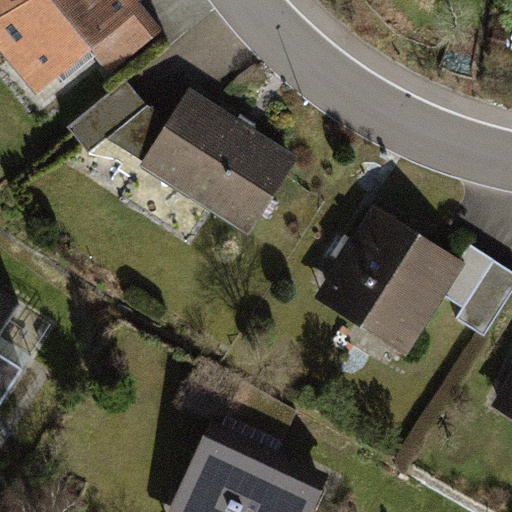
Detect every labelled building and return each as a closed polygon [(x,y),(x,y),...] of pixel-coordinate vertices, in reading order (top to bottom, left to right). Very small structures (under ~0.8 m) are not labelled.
[(147,0),(0,0),(0,50),(31,93),(90,47),(142,4),(148,1),(147,0)] [(142,4),(90,47),(112,75),(165,32),(142,4)] [(107,138),(146,160),(172,119),(148,103),(128,79),(70,125),(90,152),(107,138)] [(192,87),(172,119),(146,160),(142,167),(250,236),(301,156),(242,119),(192,87)] [(409,355),(447,297),(468,263),(461,259),(376,203),(347,248),(316,297),(409,355)] [(461,259),(468,263),(447,297),(463,307),(456,318),(488,337),(511,298),(511,267),(471,242),(461,259)] [(76,313),(0,261),(0,418),(3,421),(76,313)] [(511,374),(492,405),(511,419),(511,374)] [(313,511),(330,476),(214,422),(171,511),(313,511)]
